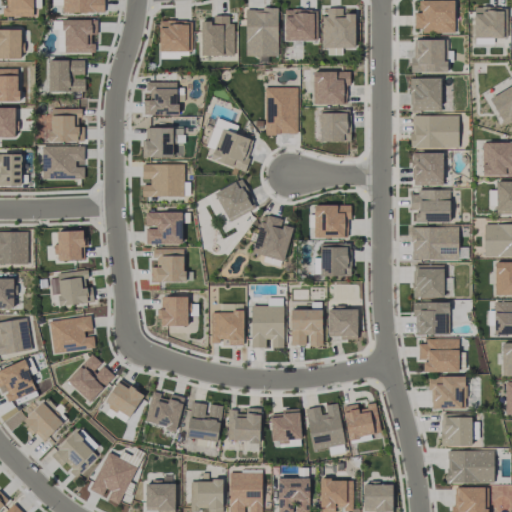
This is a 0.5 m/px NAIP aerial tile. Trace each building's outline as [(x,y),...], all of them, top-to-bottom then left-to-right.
[(3,0),(4,17),(34,16),(33,0),(3,0)] [(103,12),(103,0),(61,0),(62,12),(103,12)] [(418,0),(453,0),(453,32),(422,33),(422,28),(413,28),(413,13),(420,13),(420,10),(418,10),(418,0)] [(244,9),(261,10),(261,7),(276,7),(277,56),(245,56),(244,9)] [(503,38),(502,7),(473,8),(474,44),(493,44),(493,38),(503,38)] [(326,8),(341,8),(341,13),(353,12),(354,47),(321,47),(321,17),(326,15),(326,8)] [(283,9),(316,10),(316,39),(284,40),(283,9)] [(200,21),(210,21),(209,23),(212,24),(213,15),(228,15),(228,22),(232,22),(233,55),(201,55),(200,21)] [(92,52),(92,34),(97,34),(97,19),(59,19),(58,52),(92,52)] [(158,20),(191,21),(190,50),(158,51),(158,20)] [(20,29),(0,29),(0,59),(21,59),(20,29)] [(413,40),(442,39),(443,61),(446,60),(446,71),(410,72),(410,58),(412,58),(413,40)] [(48,92),(84,91),(84,59),(48,60),(48,92)] [(0,68),(0,101),(18,101),(17,68),(0,68)] [(312,70),(349,71),(349,85),(342,85),(342,102),(312,103),(312,70)] [(409,78),(439,78),(440,109),(411,110),(411,104),(408,104),(409,78)] [(176,81),(147,82),(147,100),(143,100),(143,116),(177,115),(176,81)] [(502,124),(511,119),(511,86),(489,96),(502,124)] [(263,87),(296,87),(296,133),(279,132),(279,134),(264,135),(263,87)] [(14,107),(0,107),(0,137),(15,137),(14,107)] [(78,109),(50,108),(50,141),(78,141),(78,109)] [(319,109),(348,109),(349,140),(319,142),(319,109)] [(411,115),(456,114),(457,147),(409,147),(408,133),(411,132),(411,115)] [(216,117),(237,125),(234,132),(252,139),(247,156),(248,158),(244,171),(237,169),(235,174),(231,173),(232,167),(210,158),(213,150),(205,146),(216,117)] [(172,158),(173,128),(144,127),(143,157),(172,158)] [(481,175),(511,175),(511,160),(511,161),(511,142),(482,142),(481,175)] [(41,179),(83,179),(83,166),(75,166),(75,161),(83,161),(83,146),(42,145),(41,179)] [(411,152),(441,152),(441,184),(413,184),(413,179),(411,179),(411,166),(411,152)] [(0,185),(20,186),(21,154),(0,153),(0,185)] [(141,164),(142,181),(142,196),(183,196),(183,164),(141,164)] [(240,178),(255,206),(228,221),(213,193),(240,178)] [(511,213),(511,180),(495,182),(496,214),(511,213)] [(409,209),(416,209),(416,212),(413,212),(414,220),(449,221),(449,189),(417,189),(417,193),(409,194),(409,209)] [(313,204),(349,204),(350,218),(344,219),(343,236),(313,237),(313,227),(313,204)] [(145,244),(181,243),(181,211),(144,212),(144,227),(145,227),(145,244)] [(260,221),(264,222),(266,215),(281,218),(279,224),(282,226),(282,224),(291,227),(283,260),(251,253),(260,221)] [(511,223),(483,223),(483,256),(511,256),(511,223)] [(410,260),(457,260),(457,227),(410,227),(410,260)] [(56,231),(82,230),(82,237),(86,237),(86,246),(80,246),(80,258),(57,259),(56,231)] [(0,231),(26,231),(27,263),(0,263),(0,231)] [(319,242),(349,242),(350,275),(319,275),(319,273),(313,273),(313,258),(319,257),(319,242)] [(183,248),(154,249),(155,266),(150,267),(150,282),(184,281),(183,248)] [(494,295),(511,294),(511,261),(494,261),(494,295)] [(442,265),(411,266),(413,298),(443,297),(442,265)] [(86,268),(87,277),(84,278),(85,287),(90,286),(93,301),(59,305),(57,294),(52,295),(49,278),(57,277),(56,273),(86,268)] [(0,278),(12,278),(12,307),(0,307),(0,278)] [(187,296),(160,297),(161,326),(187,325),(187,296)] [(448,301),(413,302),(413,335),(445,334),(444,313),(448,312),(448,301)] [(511,301),(493,302),(493,335),(511,334),(511,301)] [(290,309),(290,345),(307,345),(307,346),(321,346),(320,302),(311,302),(311,309),(290,309)] [(250,305),(250,347),(265,348),(265,340),(271,340),(271,348),(282,348),(283,306),(250,305)] [(357,337),(356,308),(327,309),(327,338),(357,337)] [(210,311),(210,343),(219,343),(219,339),(228,338),(228,345),(243,345),(243,311),(210,311)] [(48,321),(89,315),(91,329),(83,331),(84,336),(92,335),(94,347),(53,353),(48,321)] [(0,321),(24,318),(30,349),(0,353),(0,321)] [(457,339),(417,340),(418,361),(422,361),(423,372),(458,371),(457,339)] [(501,376),(511,375),(511,342),(501,342),(501,376)] [(90,353),(100,362),(93,370),(95,372),(102,365),(113,375),(89,402),(66,380),(90,353)] [(0,369),(23,358),(28,368),(25,369),(34,389),(7,402),(4,394),(7,393),(3,384),(0,385),(0,369)] [(460,408),(460,387),(464,386),(464,376),(429,377),(430,409),(460,408)] [(118,378),(128,385),(131,382),(139,387),(137,390),(142,394),(128,417),(117,409),(116,413),(107,407),(109,404),(104,400),(118,378)] [(151,391),(159,393),(159,396),(167,399),(169,394),(182,397),(174,430),(164,428),(165,426),(144,420),(151,391)] [(45,398),(22,420),(42,441),(65,419),(45,398)] [(190,401),(205,404),(203,413),(207,414),(209,404),(221,405),(216,441),(185,436),(190,401)] [(304,409),(319,406),(320,413),(325,413),(324,405),(336,402),(344,444),(312,450),(304,409)] [(342,406),(356,403),(357,409),(366,408),(365,403),(373,402),(380,431),(358,436),(359,438),(348,440),(342,406)] [(281,409),(297,408),(300,438),(270,441),(269,415),(282,413),(281,409)] [(259,441),(260,410),(236,409),(227,409),(227,441),(259,441)] [(441,446),(471,445),(470,413),(440,414),(441,446)] [(61,466),(64,464),(76,476),(97,456),(74,431),(50,455),(61,466)] [(446,451),(446,483),(493,482),(493,450),(446,451)] [(136,466),(107,451),(88,489),(104,497),(117,504),(136,466)] [(261,511),(261,472),(228,473),(228,511),(261,511)] [(308,511),(308,477),(276,478),(276,511),(308,511)] [(222,511),(222,479),(189,480),(190,510),(207,510),(207,511),(222,511)] [(351,509),(352,480),(320,479),(318,511),(335,511),(335,509),(351,509)] [(173,511),(174,482),(145,482),(144,509),(157,510),(156,511),(173,511)] [(391,511),(391,484),(362,484),(361,511),(391,511)] [(451,511),(486,511),(487,508),(484,509),(483,487),(451,487),(451,511)]
